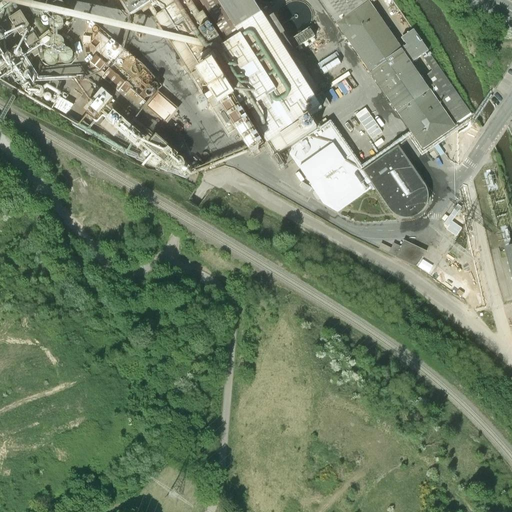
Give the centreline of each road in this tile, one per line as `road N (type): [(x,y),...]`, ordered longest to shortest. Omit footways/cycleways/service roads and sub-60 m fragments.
road 1 (unclassified): [(511,354),(400,270),(217,171),(166,249)]
road 2 (track): [(166,249),(169,259),(221,287),(234,322),(225,490),(211,511)]
road 3 (unknown): [(463,179),(410,143),(381,110),(306,0)]
road 4 (track): [(166,249),(121,273),(0,137)]
